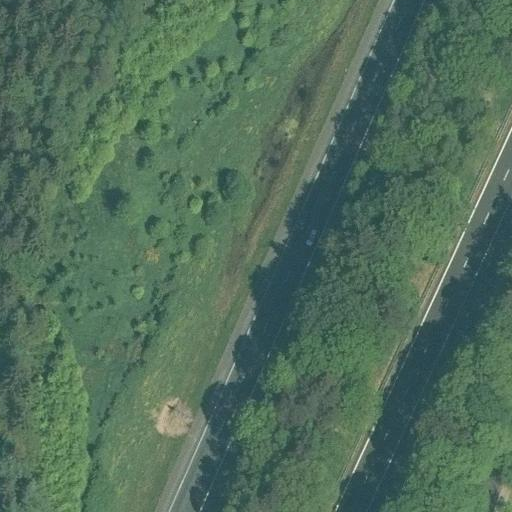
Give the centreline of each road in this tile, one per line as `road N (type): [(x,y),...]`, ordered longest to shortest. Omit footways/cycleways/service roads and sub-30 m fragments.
road 1 (motorway): [(409,0),(183,511)]
road 2 (motorway): [(351,511),(511,163)]
